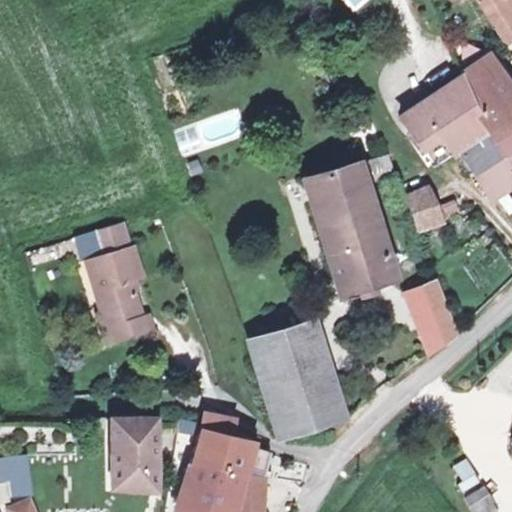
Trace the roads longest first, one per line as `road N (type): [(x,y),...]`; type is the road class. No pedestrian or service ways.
road 1 (residential): [(340,455),(263,440),(205,396),(105,397)]
road 2 (unclassified): [(340,455),(511,299)]
